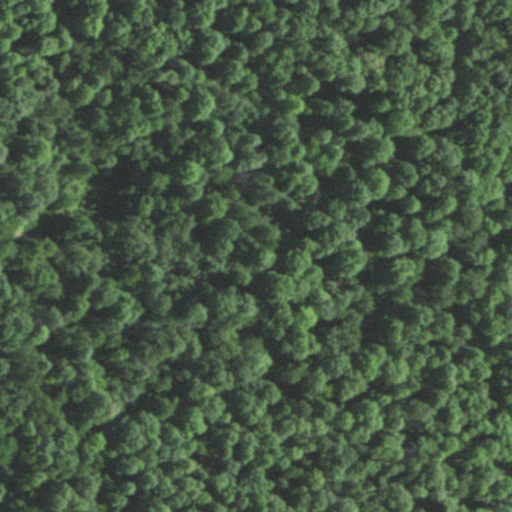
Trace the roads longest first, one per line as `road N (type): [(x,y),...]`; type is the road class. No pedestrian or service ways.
road 1 (track): [(494,466),(401,380),(325,332),(126,256),(0,223)]
road 2 (residential): [(494,511),(499,416),(511,376)]
